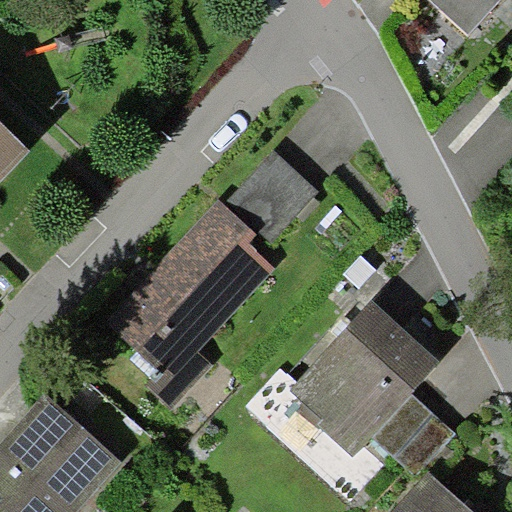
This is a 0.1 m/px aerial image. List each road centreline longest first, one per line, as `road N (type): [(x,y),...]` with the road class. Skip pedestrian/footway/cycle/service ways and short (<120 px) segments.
road 1 (residential): [(0,345),(305,5)]
road 2 (residential): [(305,5),(511,348)]
